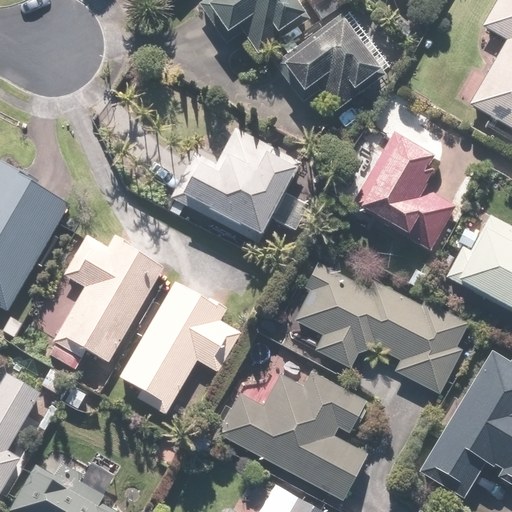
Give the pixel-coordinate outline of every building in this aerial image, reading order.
[(307,16),(295,0),(209,0),(200,7),(227,42),(240,32),(258,57),(278,42),(276,38),(307,16)] [(511,0),(498,0),(480,31),(502,44),(466,105),(511,132),(511,0)] [(392,67),(352,10),(270,67),(295,102),(312,90),(333,120),(364,98),(358,91),(392,67)] [(216,164),(199,155),(173,205),(257,249),(300,165),(233,130),(216,164)] [(441,162),(391,135),(349,210),(436,257),(462,210),(426,190),(441,162)] [(0,311),(7,315),(67,207),(0,169),(0,311)] [(511,233),(489,221),(480,238),(464,230),(438,280),(511,318),(511,233)] [(107,366),(161,268),(120,245),(113,259),(81,242),(61,278),(83,290),(48,354),(78,370),(86,355),(107,366)] [(366,292),(315,264),(284,319),(316,337),(309,349),(351,373),(362,354),(444,399),(467,357),(455,351),(471,322),(424,296),(418,308),(371,282),(366,292)] [(225,315),(176,284),(117,379),(140,393),(134,402),(162,419),(197,362),(219,376),(242,338),(219,324),(225,315)] [(511,355),(507,364),(490,353),(417,474),(465,503),(486,467),(511,483),(511,355)] [(366,405),(307,374),(298,393),(275,382),(262,407),(237,395),(215,437),(344,503),(367,458),(345,446),(366,405)] [(7,454),(40,394),(4,375),(0,382),(0,493),(18,460),(7,454)] [(55,480),(33,467),(7,511),(108,511),(101,508),(115,482),(68,456),(55,480)]
